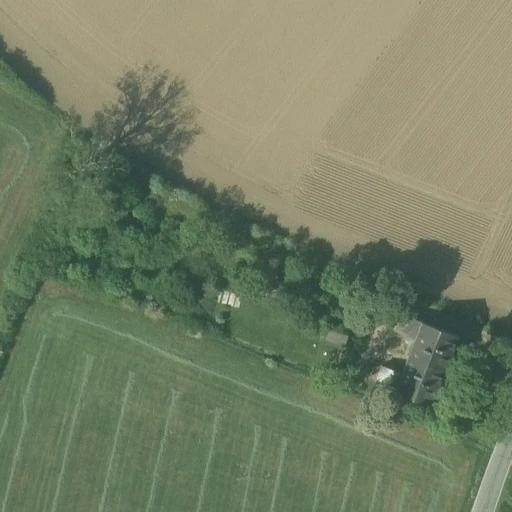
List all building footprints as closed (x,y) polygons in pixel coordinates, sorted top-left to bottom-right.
[(422,322),(402,314),(395,332),(415,340),(422,322)] [(457,336),(422,322),(415,340),(408,357),(444,370),(457,336)] [(348,336),(330,331),(326,340),(344,346),(348,336)] [(444,370),(408,357),(402,374),(395,391),(430,405),(444,370)] [(402,374),(382,366),(375,384),(395,391),(402,374)]
